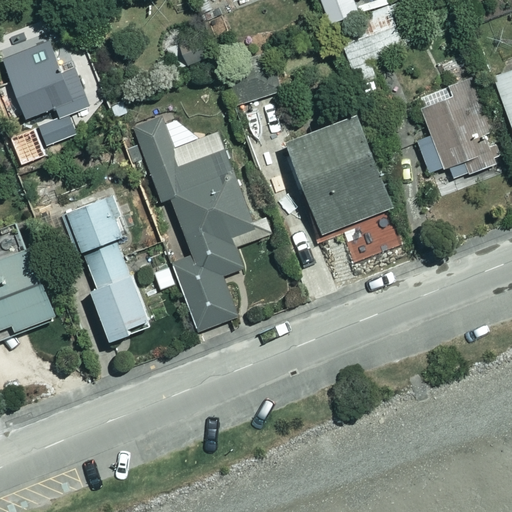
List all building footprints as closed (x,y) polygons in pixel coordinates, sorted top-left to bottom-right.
[(320,0),(328,19),(357,8),(354,0),(320,0)] [(403,48),(387,2),(334,20),(355,82),(375,75),(369,59),(403,48)] [(166,45),(175,67),(211,52),(201,30),(166,45)] [(59,68),(47,37),(0,56),(24,114),(53,103),(58,114),(67,110),(88,102),(72,63),(59,68)] [(267,49),(223,64),(235,101),(280,86),(267,49)] [(511,62),(492,70),(511,125),(511,62)] [(503,162),(473,80),(422,99),(435,134),(421,140),(433,172),(452,165),(457,178),(503,162)] [(75,130),(67,110),(58,114),(37,123),(45,142),(75,130)] [(399,206),(363,114),(294,141),(329,233),(399,206)] [(178,148),(167,119),(139,129),(166,201),(177,197),(198,253),(177,261),(203,331),(244,316),(229,276),(247,269),(239,247),(277,233),(270,216),(258,221),(225,130),(178,148)] [(87,261),(120,248),(114,236),(122,233),(112,210),(118,207),(110,188),(59,209),(77,251),(82,249),(87,261)] [(53,310),(27,241),(0,251),(0,321),(9,318),(12,325),(53,310)] [(120,248),(87,261),(94,280),(86,283),(106,334),(126,326),(124,322),(146,313),(120,248)]
